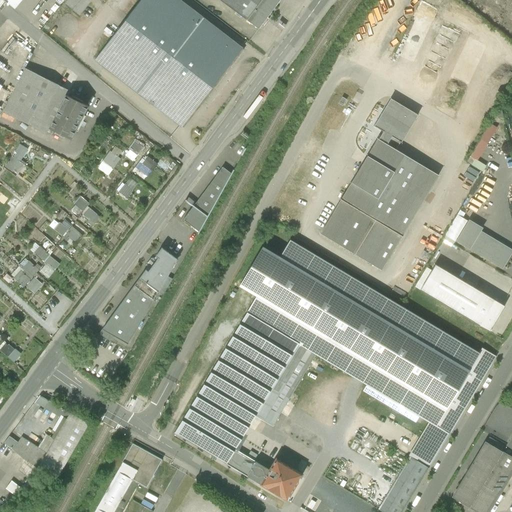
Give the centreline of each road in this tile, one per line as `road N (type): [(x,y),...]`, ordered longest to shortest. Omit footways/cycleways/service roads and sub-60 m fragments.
road 1 (tertiary): [(46,367),(320,0)]
road 2 (unclassified): [(46,367),(272,511)]
road 3 (unclassified): [(420,511),(511,356)]
